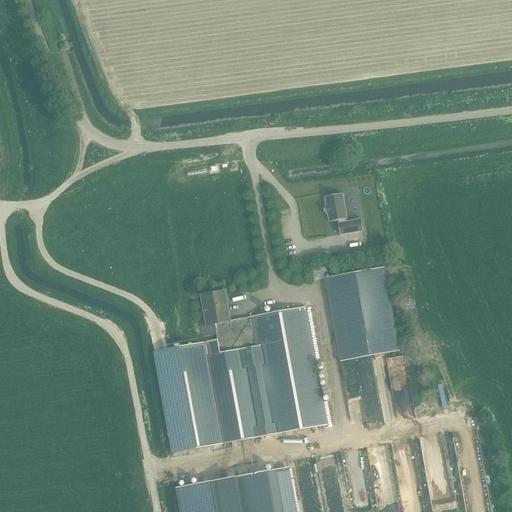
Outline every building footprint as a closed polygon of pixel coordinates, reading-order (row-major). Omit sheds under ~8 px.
[(326,206),(324,206),(326,214),(328,213),(329,222),(339,220),(340,222),(338,223),(340,235),(363,230),(361,219),(348,221),(347,219),(343,194),(325,197),(326,206)] [(283,226),(289,251),(300,249),(294,224),(283,226)] [(385,268),(325,278),(340,362),(384,354),(400,351),(385,268)] [(155,351),(173,453),(220,445),(327,425),(305,307),(250,317),(251,320),(227,325),(223,305),(227,305),(224,291),(204,294),(206,308),(203,308),(206,326),(214,324),(217,340),(155,351)] [(370,406),(370,414),(386,413),(385,405),(370,406)] [(441,475),(434,476),(439,511),(471,511),(461,444),(453,445),(456,466),(448,467),(448,468),(440,469),(441,475)] [(182,488),(177,489),(181,511),(299,511),(291,468),(189,487),(182,488)] [(425,511),(420,476),(405,478),(409,511),(425,511)]
